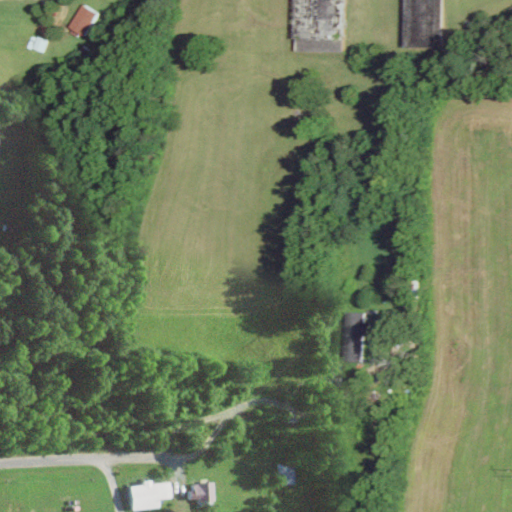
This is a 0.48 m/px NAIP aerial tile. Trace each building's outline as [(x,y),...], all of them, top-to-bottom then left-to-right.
[(297,0),(296,50),(346,51),(347,0),(408,0),(407,45),(443,45),(443,0),(297,0)] [(71,26),(86,35),(99,12),(84,3),(71,26)] [(366,360),(368,311),(349,310),(347,359),(366,360)] [(293,483),(293,463),(275,462),(275,482),(293,483)] [(127,484),(130,509),(157,505),(156,498),(169,496),(167,480),(149,482),(148,478),(140,479),(140,482),(127,484)] [(212,506),(211,481),(188,482),(189,497),(198,497),(198,506),(212,506)]
